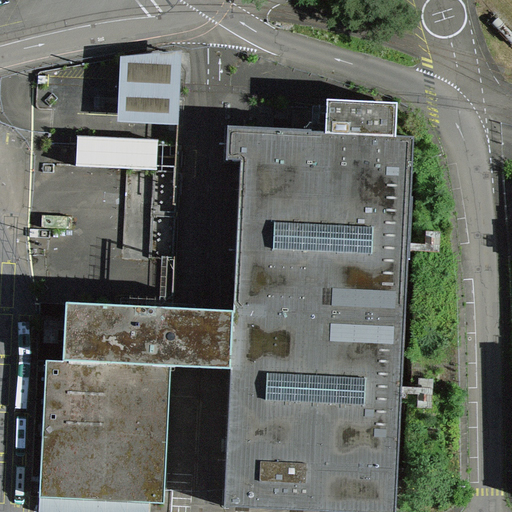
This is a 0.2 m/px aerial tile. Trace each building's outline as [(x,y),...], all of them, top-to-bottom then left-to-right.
[(182,47),(119,54),(118,83),(116,118),(178,121),(179,86),(182,47)] [(234,311),(231,368),(224,505),(362,511),(395,511),(398,468),(408,259),(410,259),(411,232),(413,197),(411,197),(414,137),(396,136),(397,104),(327,101),(327,107),(326,133),(325,133),(311,132),(311,131),(307,130),(295,130),(228,127),(226,160),(241,161),(234,311)] [(307,130),(307,127),(310,125),(311,121),(311,118),(309,115),(307,112),(303,111),(300,111),(297,112),(295,114),(293,117),(293,120),(293,123),(295,126),(295,130),(307,130)] [(76,166),(156,170),(158,140),(78,136),(76,166)] [(171,366),(231,368),(234,311),(66,302),(63,361),(46,360),(39,496),(164,502),(171,366)]
